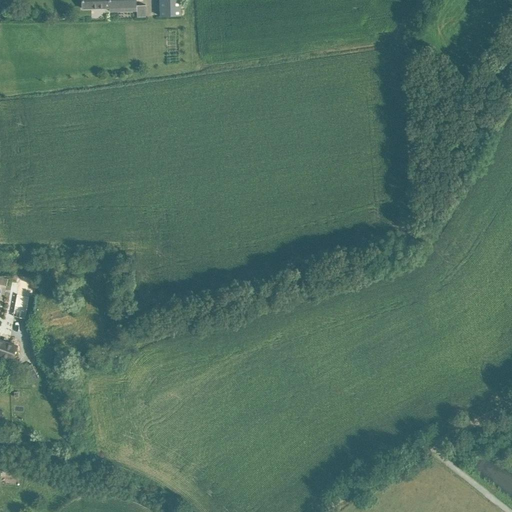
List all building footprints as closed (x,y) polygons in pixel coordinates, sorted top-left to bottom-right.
[(136,0),(81,0),(82,8),(110,7),(110,11),(137,10),(137,16),(146,16),(146,4),(136,5),(136,0)] [(159,0),(160,16),(181,15),(180,0),(159,0)] [(29,297),(17,294),(13,315),(25,318),(29,297)] [(109,294),(101,295),(105,316),(112,315),(109,294)] [(0,355),(12,360),(17,346),(0,339),(0,355)] [(38,375),(32,363),(21,367),(27,379),(38,375)] [(2,461),(1,468),(17,469),(17,462),(2,461)]
